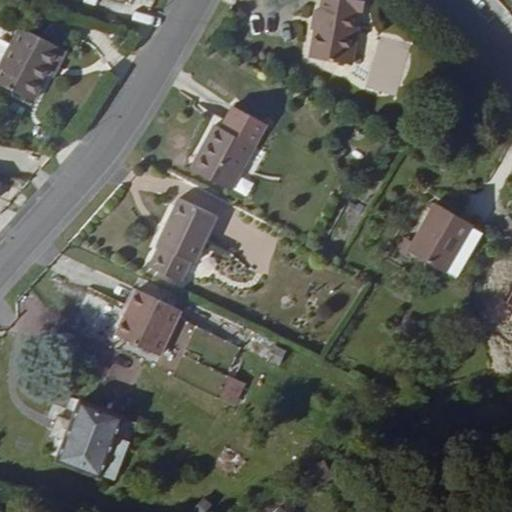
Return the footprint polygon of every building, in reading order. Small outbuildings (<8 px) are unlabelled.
[(345,23),(351,24),(353,4),(348,3),(348,1),(339,0),(315,0),(309,43),(305,43),(302,73),(344,78),(347,50),(343,49),(345,23)] [(0,74),(0,80),(34,100),(49,74),(65,48),(28,26),(0,74)] [(71,51),(65,48),(49,74),(55,78),(71,51)] [(225,105),(213,127),(246,144),(257,122),(225,105)] [(246,144),(213,127),(205,123),(183,165),(223,186),(246,144)] [(404,245),(440,265),(454,241),(470,212),(434,191),(404,245)] [(177,278),(187,260),(191,262),(214,214),(176,196),(152,246),(154,247),(146,263),(177,278)] [(481,218),(470,212),(454,241),(465,246),(481,218)] [(31,288),(39,280),(36,278),(28,285),(31,288)] [(156,352),(177,308),(134,287),(113,331),(156,352)] [(511,339),(511,299),(492,314),(511,339)] [(265,359),(280,365),(287,349),(272,342),(265,359)] [(102,382),(123,392),(137,363),(116,353),(102,382)] [(215,397),(235,406),(246,382),(227,373),(215,397)] [(60,423),(52,443),(45,463),(86,479),(87,476),(102,439),(110,419),(68,402),(60,423)] [(38,437),(52,443),(60,423),(46,418),(38,437)] [(115,444),(102,439),(87,476),(101,481),(115,444)] [(324,459),(306,469),(316,486),(333,477),(324,459)]
